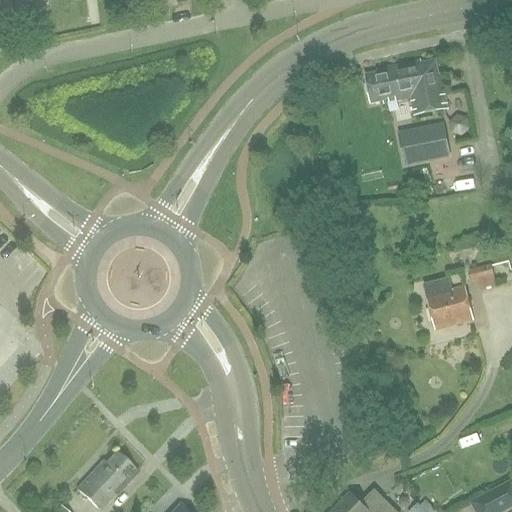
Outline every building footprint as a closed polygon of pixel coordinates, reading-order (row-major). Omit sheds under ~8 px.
[(384,101),(385,104),(410,98),(414,115),(448,108),(441,74),(439,75),(436,60),(421,64),(420,61),(377,70),(378,74),(365,76),(371,103),(384,101)] [(444,124),(399,133),(405,165),(450,156),(444,124)] [(480,290),(496,286),(491,265),(468,271),(472,283),(477,282),(480,290)] [(435,331),(473,320),(464,287),(451,290),(448,279),(422,286),(435,331)] [(116,495),(138,472),(134,469),(117,453),(106,464),(103,462),(77,490),(99,511),(115,494),(116,495)] [(501,511),(511,506),(511,495),(505,483),(470,502),(475,511),(501,511)] [(350,495),(333,511),(396,511),(375,490),(360,505),(350,495)] [(413,507),(415,511),(437,511),(433,499),(413,507)]
